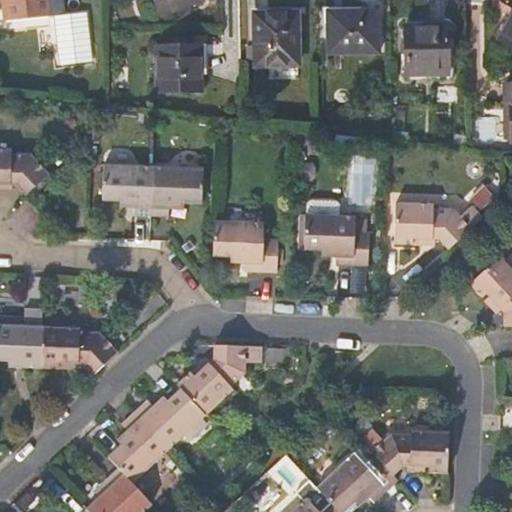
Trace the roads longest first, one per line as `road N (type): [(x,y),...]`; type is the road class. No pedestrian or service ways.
road 1 (residential): [(201,313),(440,324),(455,333),(476,366),(468,511)]
road 2 (residential): [(0,483),(164,329),(201,313)]
road 3 (residential): [(0,253),(160,257),(201,313)]
